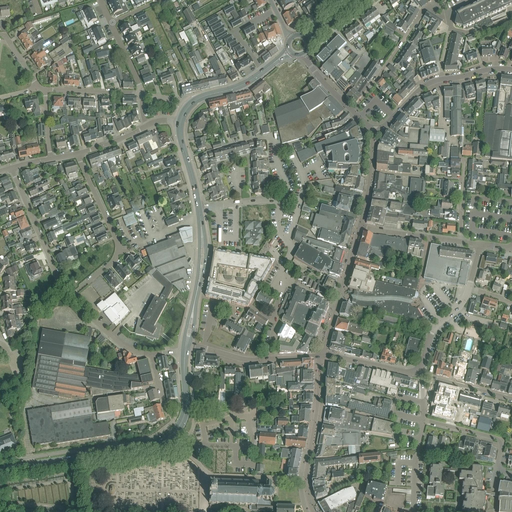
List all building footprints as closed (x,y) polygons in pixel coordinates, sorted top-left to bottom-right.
[(111,8),(111,9),(123,4),(121,0),(113,0),(114,1),(109,4),(110,6),(111,9),(111,8)] [(174,0),(167,0),(160,4),(163,9),(168,7),(168,6),(176,2),(174,0)] [(263,0),(260,0),(255,3),(256,5),(252,7),(255,12),(257,11),(256,10),(266,5),(263,0)] [(291,0),(289,0),(280,5),(283,9),(285,7),(286,10),(294,6),(291,0)] [(305,7),(302,9),(305,14),(308,12),(309,14),(319,8),(313,0),(307,0),(310,4),(305,7)] [(397,3),(394,0),(387,0),(392,6),(394,9),(399,5),(397,3)] [(406,12),(410,15),(415,18),(419,11),(415,8),(414,8),(413,7),(415,4),(417,3),(414,0),(411,0),(410,1),(412,3),(408,9),(404,6),(405,6),(402,4),(402,5),(401,6),(400,7),(398,9),(400,11),(402,9),(406,12)] [(484,0),(482,1),(482,2),(470,8),(470,7),(463,10),(460,11),(456,14),(457,16),(455,25),(462,27),(463,29),(465,28),(477,22),(478,25),(485,27),(492,23),(490,19),(505,11),(506,9),(506,8),(510,7),(511,6),(511,5),(509,0),(484,0)] [(123,4),(111,9),(112,10),(111,10),(112,12),(113,12),(114,15),(120,12),(121,15),(129,12),(126,7),(123,8),(121,5),(123,4)] [(234,16),(237,14),(232,5),(223,10),(226,16),(232,13),(234,15),(234,16)] [(10,16),(9,11),(9,8),(3,9),(3,8),(0,8),(0,19),(6,19),(6,17),(10,16)] [(298,11),(296,8),(290,12),(283,16),(288,26),(295,22),(300,19),(296,12),(298,11)] [(373,11),(370,13),(374,19),(376,21),(381,17),(379,15),(374,8),(372,10),(373,11)] [(81,12),(84,20),(95,15),(94,14),(95,14),(94,11),(93,12),(92,9),(89,11),(88,9),(81,12)] [(189,9),(184,12),(190,25),(195,22),(189,9)] [(242,19),(247,16),(244,10),(238,14),(242,19)] [(368,14),(365,16),(370,23),(370,22),(371,24),(376,21),(374,19),(370,13),(369,11),(367,13),(368,14)] [(427,24),(424,28),(426,30),(427,28),(429,25),(432,27),(429,32),(433,35),(439,26),(442,22),(428,12),(425,17),(424,16),(423,19),(428,22),(427,23),(427,24)] [(137,16),(137,17),(139,21),(141,27),(144,26),(143,25),(147,23),(149,27),(152,26),(146,13),(145,14),(144,13),(137,16)] [(234,16),(234,17),(236,19),(230,23),(233,28),(242,23),(240,20),(237,14),(234,16)] [(95,15),(84,20),(88,28),(94,25),(93,22),(97,20),(96,18),(96,17),(95,15)] [(210,27),(220,21),(217,15),(206,21),(210,27)] [(370,23),(365,16),(364,15),(362,17),(363,18),(360,20),(365,26),(367,28),(371,25),(370,23)] [(386,25),(385,27),(395,32),(398,28),(405,33),(410,26),(405,22),(402,20),(399,24),(396,22),(394,25),(390,22),(385,15),(381,18),(384,23),(386,25)] [(410,15),(405,22),(410,26),(415,18),(410,15)] [(50,16),(34,21),(31,22),(25,26),(29,31),(34,28),(32,24),(34,24),(51,19),(50,16)] [(213,32),(223,26),(220,21),(210,27),(213,32)] [(383,29),(385,27),(386,25),(384,23),(382,24),(381,22),(378,24),(380,27),(376,31),(379,34),(383,29)] [(356,25),(353,27),(358,34),(363,30),(360,27),(357,23),(355,24),(356,25)] [(125,26),(121,27),(121,28),(120,28),(121,29),(120,29),(122,32),(123,34),(127,32),(129,34),(139,29),(137,25),(130,28),(129,24),(125,26)] [(248,28),(251,34),(253,33),(256,31),(253,25),(248,28)] [(281,35),(278,25),(277,25),(273,26),(271,27),(268,28),(267,27),(267,26),(262,28),(263,30),(265,35),(266,36),(268,41),(270,40),(277,37),(277,39),(279,38),(279,36),(281,35)] [(216,38),(226,32),(223,26),(213,32),(216,38)] [(351,29),(348,31),(353,37),(358,34),(353,27),(352,26),(350,28),(351,29)] [(395,32),(385,27),(382,31),(392,38),(395,32)] [(88,31),(91,39),(104,34),(103,33),(104,33),(103,31),(102,31),(101,28),(95,31),(94,28),(88,31)] [(249,35),(251,34),(248,28),(243,31),(246,37),(249,35)] [(191,30),(185,33),(193,47),(198,43),(191,30)] [(353,37),(348,31),(347,30),(342,33),(348,41),(353,37)] [(19,38),(23,44),(29,40),(27,36),(29,35),(27,32),(19,38)] [(229,37),(226,32),(216,38),(218,43),(219,43),(223,41),(223,40),(229,37)] [(413,44),(417,47),(419,42),(418,41),(422,35),(417,32),(416,33),(416,32),(414,35),(414,36),(410,42),(413,44)] [(104,34),(91,39),(92,40),(93,39),(95,44),(98,43),(99,46),(106,42),(105,40),(106,39),(105,37),(104,34),(104,35),(104,34)] [(136,34),(125,39),(128,45),(132,43),(133,46),(140,43),(136,34)] [(474,34),(467,37),(463,54),(465,54),(465,55),(465,57),(464,58),(465,61),(467,60),(467,62),(478,58),(474,49),(470,50),(468,45),(469,41),(476,39),(475,38),(480,38),(480,34),(474,34)] [(347,44),(338,35),(318,56),(317,58),(318,59),(323,65),(325,63),(326,64),(342,48),(347,44)] [(453,35),(450,45),(459,47),(461,37),(459,37),(453,35)] [(234,41),(231,36),(229,37),(223,40),(223,41),(226,46),(228,45),(227,45),(234,41)] [(33,37),(29,40),(23,44),(27,50),(36,45),(34,42),(35,41),(33,37)] [(255,38),(251,40),(254,47),(259,45),(255,38)] [(230,50),(232,49),(238,45),(235,40),(234,41),(227,45),(228,45),(230,50)] [(49,54),(55,64),(57,63),(73,52),(69,41),(52,52),(51,50),(48,52),(49,54)] [(485,48),(481,48),(482,56),(493,56),(493,49),(494,49),(498,50),(500,46),(501,43),(497,41),(497,42),(494,42),(492,44),(492,46),(485,47),(485,48)] [(45,43),(39,47),(42,50),(49,46),(47,42),(45,43)] [(420,56),(421,60),(423,59),(425,66),(430,64),(434,63),(435,63),(429,42),(419,44),(421,49),(421,52),(419,53),(419,55),(420,56)] [(511,52),(511,50),(511,43),(509,48),(508,51),(502,49),(499,57),(506,60),(509,51),(511,52)] [(232,49),(235,54),(236,53),(242,49),(239,44),(238,45),(232,49)] [(265,49),(266,49),(266,50),(272,57),(279,51),(274,45),(271,47),(269,44),(265,48),(265,49)] [(408,44),(404,51),(413,57),(414,56),(412,54),(417,47),(413,44),(411,46),(408,44)] [(131,51),(132,54),(133,56),(137,54),(138,57),(144,54),(140,46),(138,47),(137,45),(134,46),(135,48),(134,49),(134,48),(131,50),(130,50),(131,51)] [(450,45),(448,56),(457,58),(458,54),(459,47),(450,45)] [(91,46),(83,50),(84,55),(94,51),(91,46)] [(187,60),(181,47),(178,49),(184,61),(187,60)] [(205,51),(209,59),(214,56),(209,48),(205,51)] [(236,53),(239,58),(246,54),(243,48),(242,49),(236,53)] [(342,48),(326,64),(320,70),(328,78),(329,77),(350,56),(342,48)] [(108,49),(98,52),(100,58),(110,55),(108,49)] [(32,57),(36,63),(44,58),(40,51),(40,52),(32,57)] [(404,51),(399,58),(406,62),(409,57),(412,59),(413,57),(404,51)] [(192,58),(195,65),(200,75),(204,74),(194,52),(189,54),(191,59),(192,58)] [(224,66),(226,72),(230,70),(227,64),(225,62),(229,60),(224,52),(218,55),(224,66)] [(260,57),(264,63),(271,58),(268,54),(266,52),(260,57)] [(330,79),(336,85),(336,84),(337,84),(351,68),(360,58),(356,55),(353,53),(350,56),(329,77),(331,78),(330,79)] [(167,55),(172,68),(175,67),(172,61),(173,61),(170,55),(169,54),(167,55)] [(448,56),(446,65),(457,64),(456,64),(457,58),(448,56)] [(44,58),(36,63),(40,69),(48,64),(44,58)] [(216,72),(217,76),(222,75),(221,71),(216,61),(215,61),(214,58),(210,60),(215,73),(216,72)] [(245,60),(249,66),(254,63),(251,58),(247,59),(245,60)] [(403,67),(406,70),(409,66),(410,65),(406,62),(399,58),(397,60),(395,63),(395,64),(401,69),(403,67)] [(299,76),(306,70),(297,59),(290,65),(299,76)] [(423,59),(421,60),(423,67),(422,67),(420,68),(420,69),(419,71),(420,72),(419,72),(422,79),(428,76),(428,77),(431,76),(430,73),(431,73),(429,68),(431,67),(430,64),(425,66),(423,59)] [(84,80),(86,88),(92,86),(90,77),(87,78),(82,64),(81,64),(80,60),(78,61),(84,80)] [(188,61),(196,77),(199,76),(191,60),(188,61)] [(241,63),(244,69),(249,66),(245,60),(242,62),(241,63)] [(287,60),(277,66),(281,72),(291,67),(287,60)] [(92,61),(87,62),(89,71),(91,71),(92,75),(93,78),(94,82),(101,81),(99,76),(98,73),(97,68),(94,69),(92,61)] [(236,66),(239,72),(244,69),(241,63),(240,64),(239,64),(236,66)] [(373,63),(363,78),(369,82),(370,83),(375,76),(377,72),(378,73),(381,69),(377,66),(373,63)] [(435,66),(434,63),(430,64),(431,67),(429,68),(431,73),(430,73),(431,76),(438,73),(436,66),(435,66)] [(100,66),(101,71),(103,70),(106,81),(110,80),(110,81),(113,80),(113,79),(114,79),(111,69),(107,70),(106,65),(100,66)] [(401,75),(409,82),(415,87),(416,86),(414,84),(415,83),(413,81),(414,80),(413,80),(415,78),(410,73),(413,71),(411,69),(412,69),(409,66),(406,70),(401,75)] [(123,84),(123,89),(133,89),(133,81),(131,81),(130,80),(130,79),(130,78),(129,77),(128,76),(127,75),(126,75),(125,75),(124,75),(123,75),(122,75),(120,68),(115,70),(120,84),(123,84)] [(345,92),(347,94),(351,90),(352,91),(361,77),(362,77),(351,68),(337,84),(344,93),(345,92)] [(233,69),(226,73),(229,75),(230,77),(232,81),(239,78),(236,73),(235,72),(233,69)] [(145,70),(141,71),(141,74),(143,78),(143,80),(145,84),(153,81),(151,77),(151,75),(152,75),(150,70),(145,72),(145,70)] [(389,74),(397,81),(399,79),(391,72),(389,74)] [(53,75),(53,73),(49,73),(48,79),(50,79),(50,85),(57,85),(57,75),(53,75)] [(163,73),(158,75),(160,80),(161,80),(162,84),(168,82),(168,83),(173,81),(171,76),(170,73),(164,75),(163,73)] [(64,86),(72,86),(72,76),(68,75),(68,76),(65,76),(64,86)] [(226,76),(217,78),(219,86),(228,84),(226,76)] [(505,104),(506,104),(510,96),(511,78),(511,77),(501,76),(500,89),(499,92),(499,98),(497,109),(497,112),(497,114),(504,115),(505,104)] [(351,90),(347,94),(347,95),(346,97),(355,105),(362,97),(361,97),(370,85),(368,84),(369,82),(363,78),(361,77),(352,91),(351,90)] [(217,78),(208,80),(210,88),(219,86),(217,78)] [(389,87),(381,78),(376,83),(381,88),(382,87),(385,90),(389,87)] [(208,80),(199,82),(201,90),(210,88),(208,80)] [(310,91),(312,93),(320,88),(321,87),(315,80),(309,86),(303,91),(305,94),(309,91),(310,91)] [(192,81),(190,82),(192,92),(201,90),(199,82),(193,84),(192,81)] [(263,81),(257,86),(261,92),(263,90),(265,94),(270,90),(269,89),(263,81)] [(484,81),(475,83),(476,88),(477,90),(477,98),(477,103),(481,103),(482,92),(481,89),(486,88),(485,86),(484,81)] [(192,92),(190,82),(189,82),(190,84),(181,87),(183,94),(192,92)] [(409,82),(403,88),(409,94),(415,88),(415,87),(409,82)] [(487,86),(487,90),(487,93),(492,93),(492,91),(497,91),(497,87),(497,82),(487,82),(487,86)] [(409,94),(403,88),(402,90),(396,84),(393,86),(397,90),(399,92),(397,94),(403,100),(409,94)] [(472,84),(465,86),(466,91),(466,92),(468,100),(475,98),(475,94),(474,89),(472,84)] [(261,92),(257,86),(250,91),(255,96),(254,97),(257,101),(262,97),(259,94),(261,92)] [(451,136),(460,137),(462,137),(462,124),(462,118),(461,103),(461,92),(461,91),(461,86),(452,86),(452,88),(453,98),(454,99),(454,103),(451,103),(451,108),(451,136)] [(320,88),(312,93),(301,99),(301,100),(274,110),(282,144),(308,137),(322,122),(330,117),(331,119),(333,116),(335,118),(338,117),(344,111),(331,97),(330,99),(320,88)] [(393,94),(392,95),(394,97),(392,100),(398,105),(402,101),(394,93),(395,92),(391,88),(388,90),(393,94)] [(449,98),(453,98),(452,88),(444,89),(444,94),(445,111),(450,111),(449,98)] [(250,91),(242,93),(244,100),(244,103),(245,106),(248,105),(248,103),(253,102),(252,98),(251,98),(250,91)] [(242,93),(235,95),(237,104),(238,104),(242,103),(243,107),(245,106),(244,103),(244,100),(242,93)] [(430,94),(422,97),(426,106),(434,103),(430,94)] [(235,95),(226,97),(228,106),(229,108),(231,108),(231,111),(240,109),(239,106),(238,106),(238,104),(237,104),(235,95)] [(24,100),(26,105),(26,109),(32,107),(34,114),(40,112),(39,106),(37,97),(24,100)] [(123,97),(123,102),(123,104),(127,104),(128,107),(133,107),(133,104),(137,104),(137,97),(123,97)] [(219,99),(222,110),(223,114),(225,119),(226,119),(225,117),(226,117),(225,114),(224,107),(228,106),(226,97),(219,99)] [(409,106),(414,110),(417,111),(420,107),(424,103),(418,97),(416,99),(409,106)] [(99,102),(99,107),(99,109),(102,109),(102,107),(109,106),(112,105),(111,99),(109,99),(109,98),(102,98),(102,101),(99,102)] [(54,99),(54,102),(52,102),(52,106),(54,106),(56,107),(55,109),(59,109),(60,108),(63,108),(63,101),(62,100),(62,99),(54,99)] [(219,111),(222,110),(219,99),(214,100),(216,108),(218,108),(219,111)] [(509,105),(507,105),(506,106),(507,106),(505,116),(487,113),(483,144),(487,145),(485,157),(491,158),(491,159),(511,160),(511,104),(509,104),(509,105)] [(3,106),(0,106),(0,113),(4,113),(6,122),(10,121),(8,110),(4,111),(3,106)] [(414,110),(409,106),(404,112),(408,116),(409,117),(414,118),(419,111),(417,111),(414,110)] [(128,117),(129,118),(138,117),(136,110),(132,111),(133,116),(128,117)] [(205,113),(208,112),(207,110),(201,111),(201,114),(198,115),(199,116),(197,117),(199,123),(193,124),(195,132),(209,128),(205,113)] [(336,121),(337,127),(345,125),(351,119),(346,114),(339,121),(336,121)] [(419,129),(420,123),(414,123),(414,124),(409,120),(406,118),(402,114),(390,128),(399,136),(407,139),(408,139),(409,135),(408,135),(409,128),(419,129)] [(233,123),(235,123),(238,132),(241,132),(238,122),(237,122),(235,115),(231,116),(233,123)] [(138,117),(129,118),(132,126),(134,126),(133,124),(138,123),(139,122),(138,117)] [(129,118),(123,121),(126,129),(132,126),(129,118)] [(126,129),(123,121),(118,123),(116,119),(114,120),(119,132),(126,129)] [(77,120),(77,122),(79,133),(83,132),(81,126),(82,126),(81,123),(82,123),(82,122),(86,122),(86,120),(81,120),(77,120)] [(349,132),(358,127),(353,121),(344,128),(337,133),(336,132),(324,137),(326,142),(336,138),(349,132)] [(337,127),(336,121),(325,124),(327,130),(337,127)] [(72,122),(70,123),(72,129),(70,129),(72,136),(74,136),(74,138),(69,139),(71,147),(79,145),(76,134),(79,133),(77,122),(72,122)] [(88,132),(89,132),(87,125),(84,126),(85,129),(87,129),(87,132),(83,134),(85,143),(91,141),(88,132)] [(317,154),(319,154),(323,152),(353,143),(355,142),(355,143),(357,142),(363,140),(358,127),(349,132),(336,138),(326,142),(303,151),(297,153),(301,163),(317,154)] [(94,130),(89,132),(88,132),(91,141),(97,140),(95,134),(98,133),(97,129),(94,130)] [(430,130),(424,129),(422,129),(420,139),(429,140),(430,130)] [(429,141),(444,143),(444,142),(445,131),(430,130),(429,141)] [(388,132),(387,131),(379,144),(380,144),(391,148),(392,149),(394,145),(397,147),(399,144),(398,144),(401,140),(388,132)] [(150,133),(143,136),(150,152),(157,149),(157,150),(161,148),(160,147),(153,132),(150,134),(150,133)] [(154,132),(153,132),(160,147),(163,146),(163,147),(167,146),(166,145),(170,143),(169,143),(170,142),(169,140),(169,141),(168,139),(169,139),(166,134),(162,136),(161,135),(159,135),(160,136),(160,137),(159,137),(158,133),(158,134),(160,139),(157,140),(155,135),(154,132)] [(1,135),(0,135),(0,152),(1,154),(0,154),(0,159),(1,162),(15,158),(13,151),(6,153),(2,140),(0,135),(1,135)] [(65,140),(64,140),(64,138),(59,139),(59,136),(55,137),(58,149),(66,147),(65,140)] [(143,136),(137,139),(138,142),(139,144),(140,146),(143,144),(144,144),(148,153),(150,152),(143,136)] [(204,136),(201,137),(196,139),(199,150),(206,148),(205,143),(206,143),(204,136)] [(129,159),(129,161),(133,160),(132,158),(134,157),(132,151),(138,148),(136,142),(128,146),(130,151),(126,153),(129,159)] [(252,150),(252,153),(263,152),(263,145),(263,143),(262,142),(261,142),(257,142),(257,148),(254,148),(254,150),(252,150)] [(328,165),(337,165),(337,166),(352,166),(359,167),(359,165),(360,165),(361,155),(360,155),(360,154),(360,153),(361,153),(361,150),(361,149),(362,149),(362,148),(362,147),(361,147),(361,146),(360,146),(360,145),(357,145),(357,142),(355,143),(355,142),(353,143),(323,152),(319,154),(326,165),(328,165)] [(444,142),(444,143),(444,148),(440,148),(439,156),(443,156),(443,158),(447,159),(447,161),(446,160),(446,164),(446,168),(448,168),(451,168),(460,169),(460,159),(451,159),(449,159),(451,143),(444,142)] [(293,144),(297,153),(303,151),(300,143),(293,144)] [(473,146),(473,147),(474,147),(473,155),(476,155),(476,158),(479,158),(481,144),(473,143),(473,146)] [(19,153),(20,158),(40,154),(38,144),(26,146),(27,148),(18,149),(19,153)] [(241,145),(241,146),(243,153),(243,154),(245,154),(245,153),(250,151),(248,144),(244,145),(244,144),(241,145)] [(377,152),(394,155),(394,153),(394,151),(390,150),(391,148),(380,144),(379,147),(378,147),(377,152)] [(472,148),(473,147),(473,146),(466,145),(466,148),(463,148),(462,155),(471,156),(472,148)] [(237,146),(234,147),(236,156),(238,156),(238,155),(243,153),(241,146),(237,147),(237,146)] [(119,147),(112,150),(115,157),(116,161),(120,159),(120,161),(119,156),(120,156),(122,155),(121,152),(119,147)] [(231,149),(227,150),(229,157),(234,155),(235,157),(236,156),(234,147),(231,147),(231,149)] [(147,157),(144,158),(147,164),(153,161),(158,159),(157,156),(156,154),(158,153),(157,150),(157,149),(150,152),(148,153),(148,154),(146,155),(147,157)] [(223,149),(220,150),(223,160),(225,159),(224,158),(229,157),(227,150),(224,151),(223,149)] [(112,150),(105,152),(108,160),(115,157),(112,150)] [(223,160),(220,150),(217,151),(218,152),(214,153),(216,160),(221,159),(221,160),(223,160)] [(105,152),(98,154),(101,162),(103,161),(104,163),(108,162),(107,160),(108,160),(105,152)] [(101,162),(98,154),(89,157),(92,169),(97,167),(101,166),(100,163),(101,163),(101,162)] [(200,158),(203,167),(213,163),(213,161),(208,163),(205,155),(201,156),(201,157),(200,157),(200,158)] [(419,166),(425,166),(427,167),(427,158),(427,157),(420,156),(419,166)] [(403,160),(394,159),(377,157),(377,162),(388,163),(388,164),(400,166),(400,165),(402,165),(402,164),(403,160)] [(153,161),(147,164),(149,167),(154,165),(155,168),(159,166),(158,163),(159,163),(163,161),(162,158),(158,159),(153,161)] [(164,161),(166,166),(167,169),(177,165),(174,158),(164,161)] [(112,162),(109,163),(113,174),(118,172),(115,167),(114,167),(112,162)] [(411,165),(402,164),(402,165),(400,165),(400,166),(388,164),(388,163),(377,162),(376,171),(377,171),(392,172),(410,174),(411,171),(411,165)] [(64,166),(66,170),(67,176),(68,176),(69,179),(78,177),(77,173),(78,173),(76,163),(64,166)] [(207,170),(208,173),(217,169),(215,164),(214,165),(213,163),(203,167),(204,168),(202,169),(202,170),(201,170),(202,172),(207,170)] [(106,164),(102,166),(104,173),(106,178),(108,177),(109,179),(111,179),(106,164)] [(347,171),(345,178),(348,178),(348,177),(357,179),(360,167),(359,167),(352,166),(337,166),(337,165),(328,165),(328,171),(347,171)] [(37,167),(22,174),(24,180),(32,177),(31,174),(38,171),(37,167)] [(154,183),(161,180),(163,185),(166,187),(168,186),(181,181),(178,174),(173,176),(171,169),(152,176),(151,177),(154,183)] [(208,179),(208,180),(218,177),(218,175),(219,175),(217,169),(208,173),(209,175),(203,177),(204,179),(205,179),(206,180),(208,179)] [(32,177),(24,180),(27,186),(31,184),(34,183),(35,184),(41,181),(39,177),(38,174),(32,177)] [(376,174),(375,183),(394,186),(402,187),(403,181),(395,180),(395,176),(376,174)] [(348,178),(345,178),(342,177),(336,176),(335,180),(336,180),(337,180),(337,181),(338,181),(339,181),(339,180),(340,180),(341,179),(342,179),(341,185),(355,187),(352,187),(351,189),(354,190),(363,192),(365,180),(357,179),(348,177),(348,178)] [(0,184),(2,183),(3,186),(10,183),(10,182),(10,181),(10,180),(9,180),(8,177),(0,180),(0,184)] [(212,184),(212,186),(222,183),(220,177),(219,178),(218,177),(208,180),(208,181),(206,182),(207,183),(206,183),(206,185),(212,184)] [(33,189),(29,191),(31,197),(36,195),(38,194),(36,190),(39,189),(40,189),(43,188),(42,186),(49,183),(48,181),(47,179),(35,185),(36,188),(33,189)] [(408,188),(407,195),(416,197),(420,197),(421,193),(421,188),(421,182),(422,180),(411,179),(410,188),(408,188)] [(442,190),(453,191),(454,184),(446,183),(447,180),(440,180),(440,185),(439,189),(442,190)] [(482,182),(468,181),(468,185),(467,192),(474,192),(475,190),(476,184),(479,185),(492,186),(492,183),(482,182)] [(0,190),(0,197),(6,195),(4,192),(13,189),(12,186),(12,185),(11,184),(10,183),(3,186),(4,189),(0,190)] [(212,192),(213,193),(223,190),(222,189),(224,188),(222,183),(212,186),(213,188),(208,190),(209,192),(210,192),(210,193),(212,192)] [(375,183),(374,191),(406,195),(406,191),(401,191),(402,187),(394,186),(375,183)] [(76,191),(79,197),(86,194),(88,193),(87,192),(88,192),(87,190),(86,190),(85,187),(83,188),(82,184),(81,185),(75,188),(69,190),(71,194),(76,191)] [(511,190),(511,196),(511,185),(504,185),(500,185),(499,189),(511,190)] [(336,196),(334,202),(337,203),(351,206),(353,199),(360,200),(362,195),(341,190),(341,191),(321,186),(320,192),(336,196)] [(176,190),(172,191),(168,193),(170,200),(173,199),(174,203),(179,201),(182,200),(182,198),(184,197),(183,194),(180,195),(179,193),(178,193),(176,190)] [(223,190),(213,193),(213,194),(211,195),(211,196),(210,197),(211,199),(216,197),(217,199),(222,197),(224,200),(228,199),(225,191),(223,191),(223,190)] [(453,191),(442,190),(442,192),(444,192),(444,197),(452,198),(453,191)] [(406,195),(374,191),(373,199),(373,202),(378,203),(414,208),(416,197),(407,195),(406,195)] [(7,195),(1,198),(3,202),(6,201),(8,205),(18,200),(14,192),(10,194),(8,195),(9,197),(8,197),(7,195)] [(109,200),(110,203),(110,204),(111,206),(112,207),(113,210),(115,209),(116,209),(118,208),(119,207),(120,207),(118,202),(122,201),(118,193),(111,196),(113,199),(109,200)] [(51,199),(48,194),(39,197),(39,198),(33,201),(35,207),(44,203),(45,206),(53,203),(51,199)] [(81,200),(83,206),(90,203),(91,203),(92,202),(91,201),(92,201),(91,199),(90,199),(89,196),(88,197),(86,194),(79,197),(73,199),(75,203),(76,206),(78,205),(77,202),(81,200)] [(179,201),(174,203),(170,204),(175,216),(168,218),(168,219),(165,221),(168,227),(179,223),(176,217),(178,216),(177,214),(184,211),(184,210),(186,209),(185,205),(182,206),(181,204),(180,204),(179,201)] [(436,211),(439,211),(443,211),(443,209),(451,210),(452,202),(442,201),(441,208),(433,207),(433,210),(436,211)] [(320,211),(342,218),(355,221),(356,216),(349,213),(351,206),(337,203),(334,202),(332,208),(322,205),(321,208),(321,210),(320,211)] [(421,209),(414,208),(378,203),(373,202),(372,202),(371,208),(387,212),(390,212),(391,214),(399,215),(405,216),(411,217),(413,217),(413,216),(416,216),(416,215),(420,215),(421,209)] [(85,209),(87,215),(95,212),(96,211),(96,210),(95,208),(93,205),(92,206),(91,203),(90,203),(83,206),(78,208),(79,212),(85,209)] [(61,210),(58,212),(56,208),(52,210),(49,204),(39,209),(43,217),(52,213),(53,216),(62,212),(61,210)] [(6,208),(0,210),(0,215),(1,217),(8,214),(7,211),(6,208)] [(387,212),(371,208),(367,223),(375,226),(375,224),(383,226),(384,222),(387,212)] [(21,209),(18,211),(17,210),(10,213),(12,217),(15,215),(16,219),(24,215),(24,214),(24,212),(23,212),(21,209)] [(321,229),(326,231),(327,231),(333,232),(350,237),(353,227),(354,227),(355,221),(342,218),(320,211),(319,216),(312,214),(310,221),(314,222),(313,227),(321,229)] [(443,211),(439,211),(439,214),(445,215),(445,219),(448,219),(450,220),(455,220),(456,219),(456,217),(456,216),(456,213),(443,211)] [(55,219),(42,224),(45,230),(52,228),(53,230),(57,229),(59,228),(56,222),(59,221),(64,219),(63,217),(65,216),(64,212),(56,215),(58,218),(55,219)] [(89,219),(91,224),(92,224),(99,221),(100,221),(100,220),(100,219),(99,217),(97,214),(96,215),(95,212),(87,215),(82,218),(83,221),(89,219)] [(390,212),(387,212),(384,222),(397,224),(398,222),(399,215),(391,214),(390,212)] [(18,222),(19,226),(27,222),(25,217),(13,221),(8,224),(9,226),(12,225),(18,222)] [(53,233),(52,234),(47,235),(51,244),(57,241),(54,234),(63,230),(64,232),(84,223),(81,217),(62,226),(62,227),(53,231),(53,233)] [(93,228),(96,233),(103,230),(104,230),(104,229),(105,228),(104,226),(103,226),(102,223),(100,224),(99,221),(92,224),(91,224),(86,227),(88,230),(93,228)] [(413,221),(413,223),(413,228),(423,229),(424,227),(427,228),(428,221),(424,221),(424,223),(413,221)] [(14,234),(17,233),(22,231),(25,229),(29,228),(27,222),(19,226),(20,228),(14,231),(13,231),(14,234)] [(244,232),(244,238),(246,238),(246,244),(253,244),(253,246),(259,246),(259,240),(261,240),(261,234),(263,234),(263,228),(261,228),(261,222),(253,222),(250,222),(245,222),(245,232),(244,232)] [(447,231),(455,232),(455,225),(448,225),(448,224),(444,224),(443,227),(444,227),(443,228),(442,233),(447,233),(447,231)] [(293,241),(301,246),(303,243),(305,239),(307,235),(309,232),(298,227),(294,235),(293,241)] [(22,231),(17,233),(18,235),(19,235),(21,239),(32,235),(30,229),(22,232),(22,231)] [(346,250),(349,238),(327,231),(326,231),(321,229),(318,239),(339,246),(339,247),(340,247),(340,248),(341,248),(344,249),(346,250)] [(96,233),(90,236),(87,237),(88,240),(92,239),(96,237),(99,243),(100,243),(109,239),(108,238),(109,237),(108,235),(107,235),(106,232),(104,233),(103,230),(96,233)] [(184,230),(179,232),(185,246),(189,244),(193,245),(193,230),(184,230)] [(373,235),(364,233),(361,244),(369,247),(369,246),(374,248),(374,247),(391,252),(407,255),(410,241),(404,240),(404,239),(394,238),(388,237),(379,235),(379,236),(373,235)] [(144,250),(142,251),(144,257),(148,255),(149,257),(144,258),(151,266),(152,266),(154,268),(174,287),(181,293),(187,290),(184,281),(188,279),(185,270),(189,268),(186,259),(188,258),(179,234),(174,235),(167,238),(168,241),(146,249),(146,250),(144,250)] [(75,244),(72,238),(65,240),(68,247),(75,244)] [(332,247),(305,239),(303,243),(313,249),(313,247),(318,249),(317,252),(327,257),(329,259),(333,263),(341,266),(342,263),(341,262),(343,259),(342,258),(343,255),(344,252),(332,248),(332,247)] [(27,253),(30,251),(31,251),(32,251),(33,251),(34,250),(37,248),(34,242),(30,244),(28,240),(23,242),(15,246),(17,250),(21,248),(22,251),(26,249),(27,253)] [(410,240),(410,241),(407,255),(422,259),(423,252),(424,246),(421,246),(422,242),(410,240)] [(303,243),(301,246),(294,258),(320,273),(321,272),(322,273),(323,271),(330,274),(329,275),(338,278),(338,277),(340,277),(343,266),(341,266),(333,263),(329,259),(327,257),(303,243)] [(369,247),(361,244),(361,245),(360,244),(356,258),(357,258),(365,260),(367,256),(369,257),(370,254),(372,255),(386,260),(386,259),(389,260),(391,252),(374,247),(374,248),(369,246),(369,247)] [(467,262),(467,261),(471,261),(472,252),(442,248),(442,247),(431,245),(424,279),(458,286),(458,284),(466,286),(466,285),(465,285),(470,263),(471,263),(471,262),(467,262)] [(56,257),(58,261),(71,255),(72,257),(74,257),(75,260),(80,258),(82,255),(81,254),(77,255),(75,249),(71,251),(70,249),(63,252),(63,254),(56,257)] [(214,254),(210,280),(243,289),(243,292),(242,294),(244,294),(252,299),(260,287),(263,282),(262,282),(272,265),(275,261),(246,256),(241,255),(241,256),(231,254),(226,253),(217,252),(217,251),(214,251),(213,254),(214,254)] [(71,255),(58,261),(60,265),(67,262),(66,260),(72,257),(71,255)] [(487,257),(482,256),(480,267),(484,268),(485,263),(492,264),(492,265),(494,265),(494,266),(496,266),(496,265),(498,266),(499,264),(502,264),(502,261),(504,262),(504,260),(496,258),(497,257),(496,257),(491,256),(491,255),(488,255),(487,255),(487,257)] [(125,261),(129,265),(128,266),(130,269),(131,268),(132,270),(139,264),(138,264),(142,260),(142,259),(138,256),(134,259),(132,256),(125,261)] [(2,262),(0,263),(0,272),(1,273),(8,265),(8,259),(6,257),(2,262)] [(28,264),(25,266),(30,277),(34,276),(34,277),(43,273),(42,272),(43,271),(42,270),(41,269),(41,268),(40,269),(38,263),(38,264),(36,261),(32,263),(28,264)] [(367,272),(370,273),(371,269),(379,271),(379,269),(382,270),(383,264),(375,262),(374,266),(370,265),(356,261),(354,266),(359,268),(358,269),(363,270),(363,271),(367,272)] [(122,278),(123,278),(124,280),(129,276),(132,274),(125,266),(122,267),(121,265),(115,269),(119,273),(119,274),(122,278)] [(376,294),(377,293),(376,292),(376,290),(374,289),(375,286),(377,281),(376,281),(376,282),(374,281),(375,281),(372,276),(370,276),(371,273),(370,273),(367,272),(363,271),(363,270),(358,269),(359,268),(354,266),(351,278),(348,287),(348,288),(349,288),(360,291),(368,293),(373,294),(374,295),(375,295),(375,294),(376,294)] [(136,329),(135,334),(147,337),(146,338),(153,342),(154,340),(154,339),(159,330),(157,329),(159,325),(156,323),(167,304),(165,303),(167,301),(171,292),(174,287),(154,268),(148,273),(152,277),(153,276),(166,288),(159,300),(155,298),(142,321),(138,319),(136,329)] [(479,279),(490,282),(491,278),(493,273),(487,271),(482,270),(481,272),(479,279)] [(112,285),(115,289),(123,282),(115,274),(113,276),(111,273),(105,278),(111,286),(112,285)] [(306,286),(309,279),(301,274),(298,280),(303,282),(302,283),(307,285),(306,286)] [(8,278),(3,278),(3,281),(5,281),(5,285),(14,284),(16,284),(18,284),(15,277),(14,277),(13,275),(8,277),(8,278)] [(316,284),(317,285),(319,286),(332,293),(332,292),(334,293),(337,282),(332,280),(324,276),(321,282),(318,281),(316,284)] [(404,281),(403,286),(416,289),(418,280),(405,276),(403,281),(404,281)] [(402,286),(403,286),(404,281),(403,281),(386,277),(385,282),(387,282),(388,280),(390,281),(389,283),(393,284),(393,281),(395,282),(395,284),(399,285),(399,283),(401,283),(400,286),(402,286)] [(310,289),(314,291),(317,285),(316,284),(309,279),(306,286),(311,288),(310,289)] [(500,279),(499,281),(495,280),(492,290),(499,292),(501,286),(503,287),(506,281),(500,279)] [(243,289),(210,280),(209,280),(208,284),(209,284),(205,296),(218,299),(218,300),(222,301),(232,303),(237,305),(237,304),(248,307),(249,304),(250,304),(253,300),(252,299),(244,294),(242,294),(243,292),(243,289)] [(381,293),(382,293),(384,283),(377,281),(375,286),(374,289),(376,290),(376,292),(377,293),(378,293),(379,293),(380,293),(381,293)] [(389,297),(391,297),(394,286),(384,283),(382,293),(383,293),(383,294),(384,294),(385,295),(385,296),(386,296),(386,297),(389,297)] [(317,285),(314,291),(324,295),(324,294),(326,295),(327,296),(328,296),(330,295),(331,295),(332,294),(332,293),(319,286),(317,285)] [(282,321),(285,322),(291,325),(306,331),(305,333),(314,338),(315,338),(319,330),(323,319),(324,320),(329,308),(328,308),(329,304),(323,302),(323,301),(307,294),(307,292),(296,287),(292,297),(290,296),(288,300),(284,311),(280,309),(278,314),(281,315),(282,314),(285,315),(282,321)] [(399,287),(397,297),(398,297),(402,298),(411,300),(412,299),(413,298),(413,299),(414,299),(415,299),(416,299),(417,299),(417,298),(418,298),(418,297),(419,296),(419,295),(418,294),(418,293),(417,292),(416,292),(416,290),(402,287),(402,288),(399,287)] [(357,296),(359,297),(360,291),(349,288),(349,289),(349,290),(350,291),(351,292),(352,293),(353,293),(354,293),(353,296),(357,296)] [(261,292),(256,301),(268,308),(273,299),(261,292)] [(115,293),(103,303),(103,302),(97,307),(102,312),(104,310),(106,312),(104,313),(113,324),(115,323),(116,325),(115,326),(116,326),(119,323),(130,312),(115,293)] [(489,307),(491,300),(484,298),(481,308),(485,310),(482,317),(485,318),(486,315),(488,310),(489,307)] [(363,308),(375,311),(376,305),(375,305),(375,304),(374,304),(374,303),(373,302),(368,302),(365,302),(362,302),(356,301),(353,300),(352,303),(351,306),(363,308)] [(477,301),(471,300),(468,310),(469,310),(468,313),(473,314),(477,301)] [(498,302),(491,300),(489,307),(496,309),(498,302)] [(385,313),(393,315),(396,301),(392,301),(386,301),(386,302),(385,303),(385,304),(384,304),(384,305),(383,305),(382,306),(381,306),(380,306),(379,306),(378,306),(377,306),(376,305),(375,311),(385,313)] [(393,315),(401,317),(405,303),(402,302),(396,301),(393,315)] [(4,308),(2,308),(2,311),(7,310),(13,310),(16,310),(16,313),(25,311),(28,311),(27,309),(24,308),(22,309),(18,309),(18,306),(16,306),(15,306),(13,307),(12,303),(4,304),(4,308)] [(362,313),(363,308),(351,306),(343,304),(340,315),(349,318),(351,310),(362,313)] [(420,322),(422,322),(423,318),(417,309),(416,309),(415,309),(414,309),(413,308),(412,308),(412,307),(411,307),(411,306),(411,305),(410,305),(410,304),(409,304),(406,318),(420,322)] [(247,315),(245,314),(242,319),(247,322),(249,317),(253,320),(257,313),(250,310),(247,315)] [(254,329),(255,329),(262,317),(257,313),(253,320),(258,323),(254,329)] [(374,325),(398,330),(401,317),(385,313),(383,321),(376,319),(374,325)] [(13,315),(3,318),(4,321),(6,321),(7,326),(15,324),(15,322),(20,321),(19,316),(16,317),(16,315),(13,316),(13,315)] [(262,317),(255,329),(264,335),(266,328),(265,327),(269,321),(262,317)] [(223,328),(240,336),(244,330),(226,321),(225,321),(226,320),(224,319),(218,330),(220,331),(225,322),(226,322),(223,328)] [(375,328),(364,326),(338,320),(335,330),(346,333),(347,331),(362,335),(363,333),(373,335),(375,328)] [(8,328),(6,328),(8,334),(8,337),(15,336),(14,332),(13,333),(12,330),(17,329),(17,330),(22,328),(21,325),(20,321),(15,322),(15,324),(7,326),(8,328)] [(279,354),(284,353),(291,353),(294,354),(296,351),(297,352),(307,354),(315,340),(307,336),(305,339),(295,334),(295,332),(283,326),(278,336),(280,337),(277,351),(280,352),(279,354)] [(38,355),(32,388),(59,393),(59,397),(71,400),(72,395),(77,396),(77,398),(80,398),(80,397),(84,398),(86,387),(92,388),(92,394),(93,395),(93,396),(143,389),(140,375),(139,375),(119,374),(86,368),(92,334),(92,329),(86,328),(85,333),(85,337),(43,330),(38,355)] [(244,330),(240,336),(234,348),(244,354),(251,342),(255,335),(248,332),(244,330)] [(334,334),(331,343),(338,345),(346,348),(352,349),(354,344),(360,346),(361,342),(334,334)] [(443,342),(450,344),(453,335),(450,334),(448,340),(444,338),(443,342)] [(101,335),(98,338),(96,340),(102,345),(106,340),(101,335)] [(363,336),(361,341),(364,342),(371,344),(373,339),(363,336)] [(409,338),(406,352),(405,357),(417,360),(422,342),(409,338)] [(338,345),(337,351),(340,352),(345,354),(355,356),(359,357),(360,352),(361,352),(357,350),(352,349),(346,348),(338,345)] [(390,363),(390,362),(395,363),(396,359),(391,358),(392,356),(387,354),(388,351),(384,350),(383,353),(382,356),(381,361),(385,362),(388,363),(389,363),(390,363)] [(360,352),(359,357),(365,358),(370,359),(370,360),(376,361),(377,356),(361,351),(361,352),(360,352)] [(126,365),(137,363),(137,362),(136,358),(134,359),(134,357),(125,352),(118,354),(119,359),(124,358),(126,365)] [(436,375),(443,377),(445,368),(446,364),(446,363),(445,365),(440,363),(442,358),(440,357),(441,354),(436,352),(432,364),(437,365),(438,365),(438,368),(437,367),(436,370),(437,370),(436,375)] [(205,358),(205,353),(197,353),(196,368),(204,369),(204,367),(214,368),(219,368),(220,359),(205,358)] [(161,372),(163,371),(169,370),(169,372),(174,372),(173,366),(168,367),(167,357),(158,359),(161,372)] [(455,366),(454,373),(455,370),(456,370),(456,373),(455,376),(455,377),(459,377),(462,378),(463,374),(465,375),(466,375),(467,370),(466,370),(467,366),(469,358),(464,357),(462,364),(456,363),(455,366)] [(484,358),(482,368),(488,370),(491,360),(484,358)] [(137,362),(137,363),(140,375),(143,389),(149,388),(149,385),(154,383),(148,360),(137,362)] [(303,361),(292,362),(292,372),(296,372),(303,371),(303,361)] [(303,371),(312,371),(313,371),(313,361),(303,361),(303,371)] [(468,367),(470,368),(466,383),(474,385),(475,380),(476,374),(479,374),(481,370),(478,369),(479,364),(477,363),(472,362),(470,361),(468,367)] [(277,375),(283,374),(292,372),(292,362),(281,362),(281,370),(276,371),(277,375)] [(491,389),(498,391),(502,376),(503,377),(503,375),(507,364),(503,362),(502,366),(498,365),(497,371),(500,372),(498,382),(493,381),(493,384),(491,389)] [(328,365),(326,380),(336,381),(341,383),(344,384),(357,388),(366,390),(372,392),(372,389),(376,390),(377,386),(376,386),(377,382),(374,381),(370,380),(369,382),(365,381),(368,370),(359,368),(357,374),(339,368),(339,365),(330,364),(328,363),(328,365)] [(445,368),(443,377),(450,378),(451,374),(453,366),(449,365),(449,364),(446,364),(445,368)] [(276,376),(275,365),(249,368),(250,379),(268,377),(269,383),(276,382),(276,376)] [(220,379),(219,391),(220,391),(220,389),(224,389),(225,375),(236,375),(236,383),(239,383),(239,398),(246,398),(245,379),(241,379),(241,372),(241,373),(236,373),(236,368),(225,368),(225,373),(222,373),(222,372),(221,372),(220,379)] [(288,385),(313,385),(313,384),(313,374),(312,374),(312,371),(303,371),(296,372),(292,372),(283,374),(283,385),(287,385),(288,385)] [(377,386),(376,390),(387,393),(387,396),(395,398),(395,395),(397,388),(399,388),(400,386),(398,385),(398,384),(392,382),(393,376),(391,375),(376,371),(376,372),(374,381),(377,382),(376,386),(377,386)] [(492,379),(493,376),(487,374),(488,372),(484,371),(483,377),(482,377),(480,383),(490,386),(492,379)] [(398,385),(400,386),(402,377),(394,375),(393,376),(392,382),(398,384),(398,385)] [(502,376),(498,391),(506,393),(510,377),(503,375),(503,377),(502,376)] [(400,386),(401,386),(401,387),(404,388),(404,386),(409,387),(409,388),(414,389),(414,388),(415,385),(415,384),(410,383),(411,380),(410,379),(408,378),(407,379),(402,377),(400,386)] [(326,388),(326,389),(328,389),(340,389),(351,392),(351,391),(356,393),(357,388),(344,384),(343,386),(341,386),(341,383),(336,381),(326,380),(326,388)] [(172,383),(172,382),(172,381),(165,382),(164,382),(168,400),(172,400),(175,399),(175,397),(178,397),(177,386),(173,386),(172,383)] [(436,396),(434,405),(436,406),(434,416),(451,420),(453,411),(448,409),(450,400),(455,401),(458,391),(447,388),(441,387),(438,397),(436,396)] [(326,389),(326,400),(330,400),(330,398),(335,398),(335,397),(339,396),(349,400),(349,399),(351,395),(355,396),(356,393),(351,391),(351,392),(340,389),(328,389),(326,389)] [(157,390),(155,390),(148,392),(151,402),(160,399),(157,390)] [(299,396),(299,403),(313,403),(313,398),(313,393),(304,393),(304,394),(302,394),(302,396),(299,396)] [(108,399),(98,401),(96,404),(97,411),(98,415),(97,415),(98,421),(116,418),(115,412),(125,411),(124,405),(135,404),(135,401),(134,401),(134,396),(130,396),(130,395),(126,396),(123,396),(108,399)] [(330,400),(326,400),(325,406),(340,408),(340,406),(348,408),(388,419),(390,410),(373,405),(350,400),(349,399),(349,400),(339,396),(335,397),(335,398),(330,398),(330,400)] [(375,398),(373,405),(390,410),(391,409),(393,403),(392,403),(392,402),(388,400),(384,399),(383,400),(375,398)] [(27,411),(32,441),(33,446),(56,442),(56,444),(110,436),(109,431),(108,422),(93,425),(91,415),(89,401),(50,407),(27,411)] [(482,409),(477,430),(488,433),(489,432),(492,420),(489,420),(492,410),(493,405),(484,403),(482,409)] [(149,411),(149,413),(162,409),(160,405),(156,406),(144,410),(145,413),(149,411)] [(497,413),(496,417),(500,418),(501,417),(508,419),(509,416),(509,414),(511,409),(499,406),(498,411),(497,413)] [(136,417),(141,416),(142,416),(141,415),(140,412),(144,411),(143,407),(137,408),(134,409),(135,416),(136,416),(136,417)] [(162,409),(149,413),(150,414),(148,414),(151,424),(158,422),(157,421),(164,419),(162,409)] [(326,409),(323,426),(336,429),(336,428),(347,430),(348,413),(326,409)] [(310,411),(300,411),(300,417),(292,417),(292,423),(309,423),(310,411)] [(361,416),(348,413),(347,430),(382,435),(391,436),(394,425),(361,416)] [(298,435),(298,439),(307,440),(309,426),(287,426),(277,426),(277,429),(285,430),(285,435),(296,435),(298,435)] [(323,426),(319,446),(331,447),(349,446),(349,455),(360,454),(359,449),(359,446),(361,446),(361,434),(359,434),(359,432),(356,432),(347,432),(347,430),(336,428),(336,429),(323,426)] [(265,445),(273,445),(275,446),(278,446),(279,440),(275,440),(276,435),(260,433),(259,440),(259,443),(259,444),(265,445)] [(0,452),(17,446),(12,434),(0,439),(0,452)] [(307,440),(298,439),(286,437),(285,446),(305,448),(307,440)] [(437,439),(435,439),(429,438),(426,450),(434,452),(435,447),(436,444),(438,444),(438,445),(444,446),(446,438),(440,437),(439,440),(437,440),(437,439)] [(464,448),(468,449),(471,439),(470,439),(470,438),(467,438),(466,438),(465,443),(460,441),(459,448),(463,449),(464,448)] [(471,439),(468,449),(472,450),(472,456),(476,457),(478,450),(477,450),(478,446),(475,445),(476,441),(471,439)] [(486,449),(485,452),(495,454),(496,449),(491,448),(492,445),(481,442),(480,445),(486,449)] [(319,446),(317,452),(332,454),(332,457),(338,457),(336,447),(334,448),(331,447),(319,446)] [(300,461),(302,452),(286,450),(285,454),(286,454),(285,458),(289,459),(300,461)] [(495,454),(485,452),(484,456),(477,456),(476,460),(488,462),(489,458),(494,459),(494,458),(495,458),(495,455),(495,454)] [(358,456),(359,464),(359,465),(380,463),(383,462),(382,454),(358,456)] [(289,459),(287,467),(299,469),(300,461),(289,459)] [(326,467),(327,460),(324,460),(322,460),(316,461),(315,461),(313,480),(312,480),(313,488),(320,488),(327,486),(327,487),(331,482),(324,482),(324,480),(326,467)] [(511,511),(511,484),(503,483),(500,483),(499,483),(498,484),(500,485),(498,493),(500,494),(499,494),(491,493),(491,491),(487,490),(487,491),(482,491),(483,487),(482,486),(482,483),(483,483),(484,479),(482,479),(483,475),(482,475),(482,471),(481,471),(481,467),(473,466),(472,473),(469,473),(470,466),(451,464),(451,469),(443,468),(443,470),(460,472),(459,480),(463,480),(462,496),(466,496),(465,504),(463,503),(462,511),(467,511),(466,511),(482,511),(483,510),(484,506),(485,506),(486,498),(485,498),(485,494),(486,494),(490,495),(499,496),(499,498),(498,502),(500,502),(499,511),(511,511)] [(443,470),(443,468),(443,465),(439,465),(438,466),(431,466),(429,484),(430,484),(430,486),(430,488),(428,487),(427,497),(435,498),(435,496),(443,497),(444,487),(441,487),(442,470),(443,470)] [(299,469),(287,467),(287,470),(288,470),(288,477),(297,478),(299,469)] [(294,511),(295,506),(271,505),(271,501),(272,500),(273,500),(274,499),(274,498),(275,498),(275,497),(276,496),(276,495),(276,494),(276,493),(276,492),(275,492),(275,491),(275,490),(274,490),(274,489),(273,489),(273,488),(272,488),(272,483),(211,480),(211,503),(211,504),(251,506),(251,510),(274,511),(273,511),(294,511)] [(401,511),(406,494),(392,493),(392,489),(389,488),(364,482),(361,494),(365,496),(365,497),(372,501),(385,504),(384,506),(381,511),(401,511)] [(320,488),(313,488),(313,489),(316,500),(323,498),(327,496),(326,493),(329,492),(327,487),(327,486),(320,488)] [(318,504),(323,511),(328,511),(333,510),(347,503),(355,499),(356,496),(352,488),(343,491),(323,501),(318,504)] [(356,504),(354,510),(356,511),(359,511),(365,497),(365,496),(361,494),(360,494),(356,504)] [(328,511),(347,511),(350,506),(348,506),(347,503),(333,510),(328,511)] [(355,511),(356,511),(354,510),(356,504),(354,503),(350,504),(350,506),(347,511),(355,511)]
